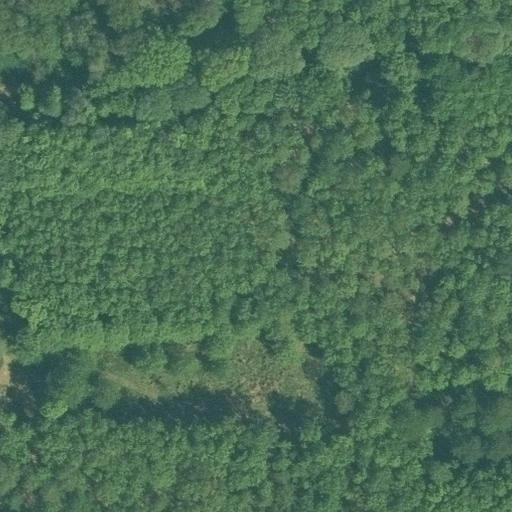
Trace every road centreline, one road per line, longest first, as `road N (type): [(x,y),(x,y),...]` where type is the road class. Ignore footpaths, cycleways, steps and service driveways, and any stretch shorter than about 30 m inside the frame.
road 1 (track): [(0,95),(231,72)]
road 2 (track): [(231,72),(415,52)]
